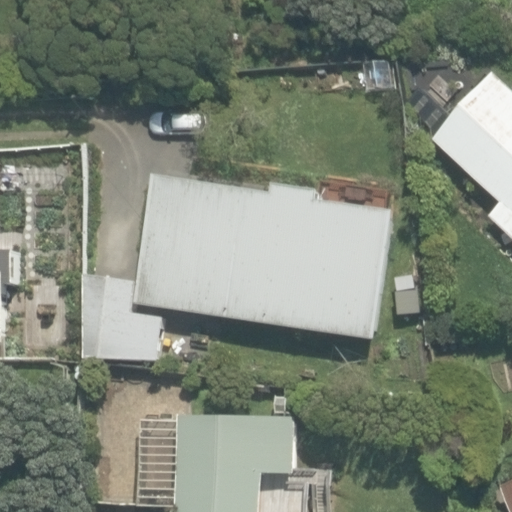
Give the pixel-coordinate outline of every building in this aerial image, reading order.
[(511,85),(501,75),(439,141),(505,203),(492,217),(511,235),(511,85)] [(165,312),(380,344),(399,213),(324,202),(325,191),(276,184),(274,194),(161,177),(145,284),(98,277),(89,358),(158,359),(165,312)] [(0,344),(13,344),(13,275),(9,274),(9,265),(0,264),(0,344)] [(398,282),(402,318),(426,315),(421,279),(398,282)] [(179,509),(178,511),(272,511),(272,477),(303,474),(302,420),(185,417),(179,509)] [(399,438),(402,482),(439,479),(437,436),(399,438)]
